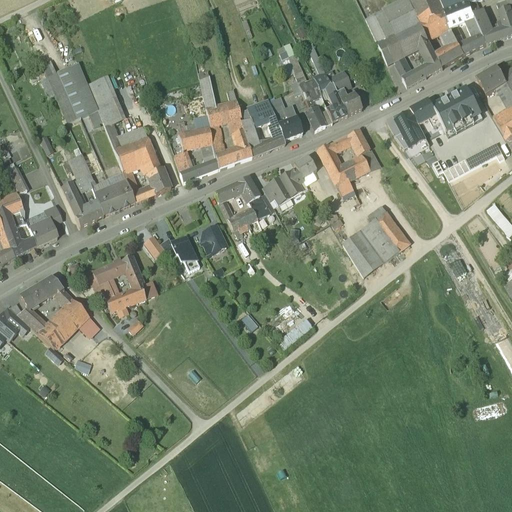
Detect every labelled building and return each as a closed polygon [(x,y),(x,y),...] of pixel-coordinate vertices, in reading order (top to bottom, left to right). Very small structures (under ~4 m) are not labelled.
[(407,0),(408,2),(420,27),(423,34),(429,30),(431,34),(431,35),(439,31),(448,28),(450,27),(444,13),(438,0),(407,0)] [(459,7),(455,0),(438,0),(444,13),(459,7)] [(408,2),(383,14),(395,39),(420,27),(408,2)] [(504,30),(500,31),(500,32),(499,32),(493,34),(497,43),(511,38),(511,18),(508,7),(506,3),(496,7),(499,13),(498,13),(502,24),(504,30)] [(444,13),(450,27),(448,28),(449,31),(464,26),(464,25),(474,21),(473,18),(472,17),(468,6),(467,4),(466,5),(459,7),(444,13)] [(476,4),(475,4),(468,6),(472,17),(480,14),(476,4)] [(480,14),(472,17),(473,18),(474,21),(482,38),(492,34),(482,13),(480,14)] [(395,39),(383,14),(365,22),(377,48),(395,39)] [(472,41),(458,48),(463,58),(486,47),(482,38),(474,21),(464,25),(464,26),(472,41)] [(395,39),(377,48),(387,67),(394,64),(402,60),(421,51),(430,47),(428,43),(424,36),(423,34),(420,27),(395,39)] [(448,50),(435,58),(442,70),(463,58),(458,48),(449,31),(448,28),(439,31),(442,37),(448,50)] [(439,31),(431,35),(431,34),(429,30),(423,34),(424,36),(428,43),(442,37),(439,31)] [(492,34),(482,38),(486,47),(497,43),(493,34),(492,34)] [(311,47),(307,39),(302,42),(306,49),(311,47)] [(430,47),(421,51),(423,58),(427,67),(428,68),(432,76),(442,71),(442,70),(435,58),(430,47)] [(285,54),(279,57),(284,70),(290,67),(285,54)] [(325,77),(316,57),(311,60),(320,80),(325,77)] [(432,76),(428,68),(411,77),(402,60),(394,64),(403,81),(402,82),(407,90),(432,76)] [(50,64),(41,69),(46,81),(55,77),(50,64)] [(55,77),(46,81),(67,127),(89,117),(97,113),(87,88),(78,67),(55,77)] [(303,79),(299,68),(292,71),(296,82),(303,79)] [(501,77),(496,69),(476,81),(486,97),(496,91),(506,86),(506,85),(501,77)] [(511,70),(501,77),(506,85),(511,81),(511,70)] [(207,75),(197,77),(199,83),(209,81),(207,75)] [(344,76),(328,83),(330,88),(332,87),(336,96),(343,93),(342,93),(350,89),(344,76)] [(320,80),(314,83),(320,99),(322,103),(328,100),(333,111),(326,114),(331,126),(347,119),(336,96),(332,87),(330,88),(328,83),(325,77),(320,80)] [(106,80),(87,88),(97,113),(99,117),(118,110),(106,80)] [(209,81),(199,83),(205,113),(215,111),(209,81)] [(314,83),(299,89),(302,96),(305,105),(313,102),(320,99),(314,83)] [(511,96),(506,86),(496,91),(508,111),(511,108),(511,96)] [(299,89),(292,92),(295,98),(302,96),(299,89)] [(466,91),(432,109),(440,126),(445,135),(480,116),(466,91)] [(233,93),(226,95),(229,107),(236,106),(233,93)] [(354,97),(346,101),(343,93),(336,96),(347,119),(361,112),(354,97)] [(279,101),(268,105),(272,116),(281,113),(283,112),(279,101)] [(325,129),(315,110),(316,110),(313,102),(305,105),(308,113),(305,115),(314,135),(325,129)] [(268,103),(246,111),(250,123),(252,131),(268,125),(274,141),(273,142),(276,151),(284,148),(283,144),(277,128),(275,123),(272,116),(268,105),(268,103)] [(432,109),(428,103),(410,112),(411,113),(418,127),(429,122),(436,118),(432,109)] [(215,111),(205,113),(207,120),(209,130),(209,131),(217,129),(229,126),(241,123),(236,106),(229,107),(215,111)] [(287,124),(277,128),(283,144),(301,137),(291,109),(283,112),(287,124)] [(118,110),(99,117),(102,125),(104,130),(114,127),(124,123),(118,110)] [(505,112),(493,120),(498,128),(508,122),(509,120),(505,112)] [(97,113),(89,117),(93,125),(97,124),(98,126),(99,126),(102,125),(99,117),(97,113)] [(281,113),(272,116),(275,123),(283,120),(281,113)] [(418,127),(411,113),(394,122),(401,136),(409,149),(409,150),(426,141),(418,127)] [(433,130),(440,126),(436,118),(429,122),(433,130)] [(207,120),(194,123),(196,134),(208,131),(209,130),(207,120)] [(511,129),(508,122),(498,128),(504,138),(511,133),(511,129)] [(241,123),(229,126),(233,138),(242,135),(242,134),(240,126),(241,126),(241,123)] [(241,126),(240,126),(242,134),(250,131),(252,131),(250,123),(241,126)] [(104,130),(104,131),(109,143),(118,139),(114,127),(104,130)] [(217,129),(209,131),(213,148),(212,148),(215,162),(218,173),(233,167),(231,157),(224,159),(217,129)] [(39,131),(34,134),(38,140),(43,137),(39,131)] [(196,134),(177,138),(182,153),(202,149),(211,147),(208,131),(196,134)] [(256,148),(250,131),(242,134),(242,135),(251,161),(276,151),(273,142),(256,148)] [(143,132),(119,140),(122,149),(113,153),(126,185),(132,199),(138,196),(129,173),(139,169),(143,179),(162,171),(159,165),(157,166),(143,132)] [(368,154),(358,134),(346,140),(350,147),(357,160),(368,154)] [(242,135),(233,138),(238,155),(231,157),(233,167),(251,161),(242,135)] [(394,140),(403,152),(409,149),(401,136),(394,140)] [(118,139),(109,143),(113,153),(122,149),(119,140),(118,139)] [(346,140),(341,142),(345,150),(350,147),(346,140)] [(341,142),(316,153),(320,161),(333,156),(345,150),(341,142)] [(501,156),(496,145),(443,173),(449,184),(501,156)] [(211,147),(202,149),(207,166),(215,163),(211,147)] [(58,163),(51,149),(44,152),(52,166),(58,163)] [(357,160),(340,170),(347,183),(348,184),(379,168),(372,156),(370,157),(369,154),(357,160)] [(190,173),(183,155),(173,158),(179,177),(182,186),(201,179),(198,170),(190,173)] [(340,170),(333,156),(320,161),(335,189),(347,183),(340,170)] [(90,177),(82,160),(77,162),(84,180),(90,177)] [(307,160),(293,168),(295,172),(301,182),(316,174),(307,160)] [(207,166),(204,167),(208,176),(217,173),(215,163),(207,166)] [(13,166),(4,170),(7,176),(15,172),(13,166)] [(204,167),(198,170),(201,179),(208,176),(204,167)] [(162,171),(143,179),(147,178),(152,191),(155,198),(170,192),(162,171)] [(15,172),(7,176),(10,183),(19,179),(15,172)] [(301,182),(295,172),(290,175),(297,188),(303,184),(301,182)] [(290,175),(278,182),(289,201),(301,194),(297,188),(290,175)] [(84,180),(61,190),(66,201),(76,197),(92,192),(89,185),(93,183),(90,177),(84,180)] [(26,194),(19,179),(10,183),(17,198),(26,194)] [(259,200),(247,180),(236,187),(241,196),(248,207),(259,200)] [(278,182),(267,189),(274,201),(278,208),(289,201),(278,182)] [(347,183),(335,189),(338,194),(349,188),(348,184),(347,183)] [(122,187),(119,185),(113,187),(113,190),(110,192),(119,213),(129,209),(129,208),(134,206),(134,207),(134,206),(126,185),(122,187)] [(236,187),(229,190),(233,200),(241,196),(236,187)] [(349,188),(338,194),(346,208),(357,201),(349,188)] [(274,201),(267,189),(262,192),(269,204),(274,201)] [(229,190),(213,197),(218,206),(223,204),(233,200),(229,190)] [(138,196),(132,199),(135,206),(155,198),(152,191),(138,196)] [(110,192),(94,198),(96,203),(103,219),(104,219),(103,219),(108,217),(119,213),(110,192)] [(16,197),(0,203),(0,223),(19,215),(23,214),(16,197)] [(96,203),(82,210),(76,197),(66,201),(75,219),(75,220),(80,230),(103,219),(96,203)] [(259,200),(248,207),(249,210),(254,210),(260,207),(262,205),(259,200)] [(232,221),(223,204),(218,206),(227,224),(232,221)] [(511,235),(511,225),(494,206),(487,212),(509,238),(511,235)] [(263,213),(260,207),(254,210),(249,210),(251,213),(251,212),(256,223),(266,219),(263,213)] [(55,210),(44,215),(48,224),(49,224),(51,229),(61,224),(55,210)] [(232,221),(227,224),(232,235),(239,231),(241,236),(248,232),(247,228),(256,223),(251,212),(251,213),(232,221)] [(19,215),(0,223),(0,227),(3,235),(13,231),(24,227),(19,215)] [(43,215),(24,223),(28,233),(48,224),(44,215),(43,215)] [(408,248),(385,215),(370,226),(394,258),(408,248)] [(256,223),(247,228),(248,232),(249,232),(251,237),(261,233),(256,223)] [(48,224),(28,233),(32,242),(33,242),(36,251),(56,242),(51,229),(49,224),(48,224)] [(394,258),(370,226),(359,234),(383,266),(394,258)] [(216,230),(205,236),(204,239),(206,244),(213,257),(226,251),(216,230)] [(13,231),(3,235),(4,238),(13,262),(23,256),(19,247),(13,231)] [(383,266),(359,234),(342,247),(363,281),(383,266)] [(13,262),(4,238),(0,240),(0,247),(4,256),(8,264),(13,262)] [(154,262),(164,254),(153,240),(143,247),(154,262)] [(171,248),(170,248),(175,259),(177,259),(180,266),(183,265),(188,275),(199,270),(185,241),(171,248)] [(32,242),(26,245),(29,253),(30,253),(35,251),(36,251),(33,242),(32,242)] [(168,243),(159,247),(164,254),(170,262),(175,259),(170,248),(171,248),(168,243)] [(206,244),(201,246),(207,260),(213,257),(206,244)] [(26,245),(19,247),(23,256),(29,253),(26,245)] [(35,251),(30,253),(33,259),(38,257),(35,251)] [(4,256),(0,258),(0,264),(2,268),(8,264),(4,256)] [(131,260),(120,265),(125,276),(132,292),(140,289),(143,287),(131,260)] [(120,265),(113,267),(118,279),(125,276),(120,265)] [(76,266),(69,270),(72,277),(79,274),(76,266)] [(113,267),(92,276),(97,287),(112,281),(118,279),(113,267)] [(50,281),(20,299),(27,312),(52,297),(61,292),(50,281)] [(112,281),(97,287),(104,303),(112,300),(113,301),(120,299),(112,281)] [(143,287),(140,289),(140,290),(145,302),(154,299),(148,285),(143,287)] [(97,287),(93,289),(100,305),(104,303),(97,287)] [(120,299),(113,301),(112,300),(104,303),(109,313),(109,314),(110,316),(145,302),(140,290),(120,299)] [(61,292),(52,297),(65,310),(72,304),(61,292)] [(100,305),(97,306),(104,316),(109,314),(109,313),(104,303),(100,305)] [(46,330),(37,338),(53,353),(61,345),(77,330),(87,320),(72,304),(46,330)] [(15,307),(8,312),(16,319),(21,316),(15,307)] [(1,320),(18,334),(17,335),(22,339),(29,331),(16,319),(8,312),(1,320)] [(21,316),(16,319),(29,331),(37,338),(46,330),(27,312),(21,316)] [(18,334),(1,320),(1,319),(0,319),(0,338),(5,342),(8,345),(17,335),(18,334)] [(98,330),(87,320),(77,330),(88,340),(98,330)] [(307,322),(283,339),(287,344),(311,328),(307,322)] [(137,324),(128,333),(132,337),(141,329),(137,324)] [(80,363),(61,345),(53,353),(73,371),(80,363)] [(88,352),(80,363),(85,367),(94,358),(88,352)] [(59,370),(62,366),(50,353),(46,357),(59,370)] [(80,363),(73,371),(78,375),(85,367),(80,363)]
